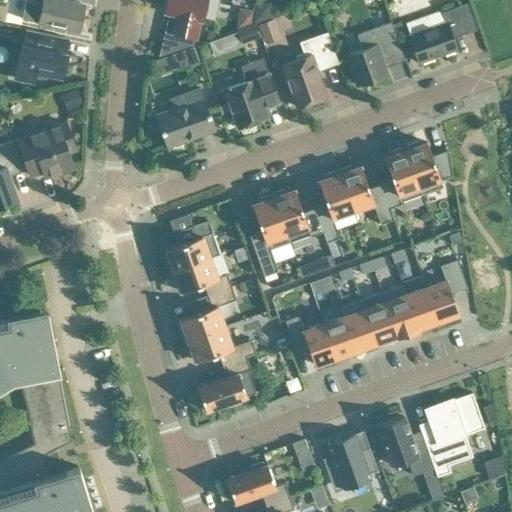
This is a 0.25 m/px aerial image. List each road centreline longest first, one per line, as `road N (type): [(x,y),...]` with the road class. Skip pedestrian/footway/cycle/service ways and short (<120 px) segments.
road 1 (residential): [(115,206),(488,78)]
road 2 (residential): [(178,461),(511,344)]
road 3 (residential): [(115,206),(178,461)]
road 4 (residential): [(115,206),(111,169),(128,0)]
road 5 (residential): [(0,244),(115,206)]
